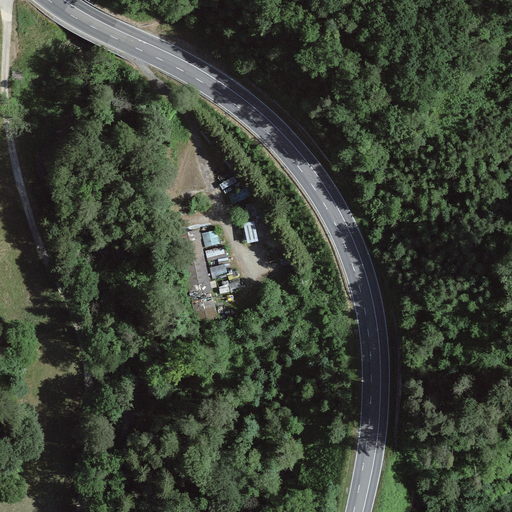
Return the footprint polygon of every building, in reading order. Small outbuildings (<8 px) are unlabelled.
[(264,212),(256,216),(270,241),(278,237),(264,212)] [(253,221),(243,223),(247,243),(257,240),(253,221)] [(197,229),(177,233),(197,323),(217,318),(197,229)] [(216,230),(202,234),(206,247),(219,243),(216,230)] [(224,246),(205,251),(208,261),(227,256),(224,246)] [(224,264),(210,268),(213,279),(227,275),(224,264)]
